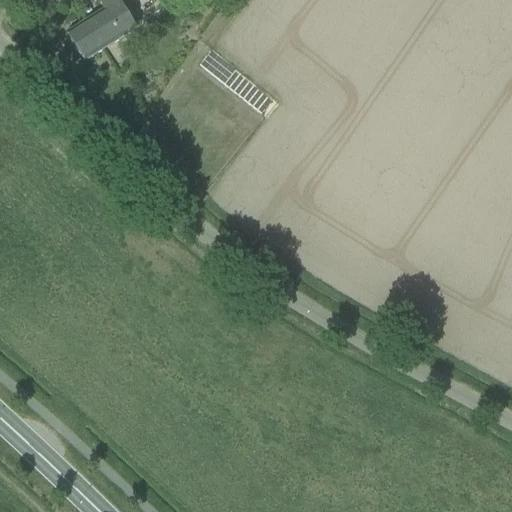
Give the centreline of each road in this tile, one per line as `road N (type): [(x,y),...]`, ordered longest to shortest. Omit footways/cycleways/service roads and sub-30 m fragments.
road 1 (unclassified): [(511,424),(343,331),(167,204),(0,48)]
road 2 (secondary): [(100,511),(0,419)]
